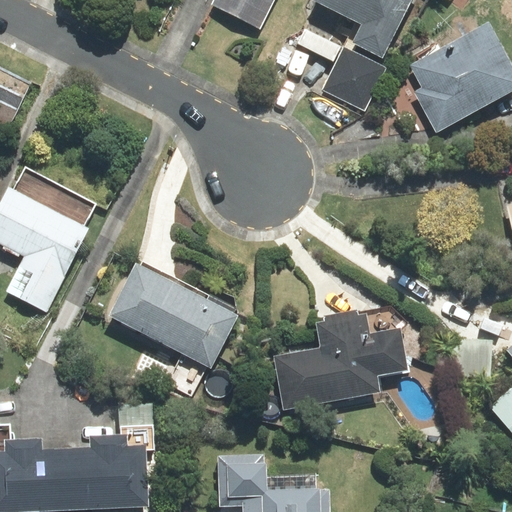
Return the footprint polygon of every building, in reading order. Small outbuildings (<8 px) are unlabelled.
[(215,0),(213,5),(259,27),(272,0),(215,0)] [(378,58),(406,0),(316,0),(363,23),(352,45),(378,58)] [(338,48),(303,31),(295,48),(330,64),(338,48)] [(511,88),(511,82),(483,31),(412,71),(424,91),(417,95),(437,130),(511,88)] [(381,73),(344,55),(326,92),(363,110),(381,73)] [(84,233),(10,196),(0,217),(0,242),(28,257),(11,292),(45,309),(84,233)] [(208,367),(232,320),(140,274),(116,321),(208,367)] [(322,353),(277,361),(286,408),(375,392),(372,377),(400,372),(393,336),(365,342),(361,319),(318,327),(322,353)] [(492,344),(454,340),(450,376),(488,380),(492,344)] [(511,393),(492,410),(511,433),(511,393)] [(151,407),(120,409),(120,426),(152,424),(151,407)] [(0,511),(24,511),(144,507),(141,453),(123,454),(122,440),(89,442),(89,454),(37,456),(36,444),(6,445),(7,459),(0,459),(0,511)] [(326,511),(325,495),(263,498),(261,462),(219,463),(220,505),(244,504),(244,511),(326,511)]
